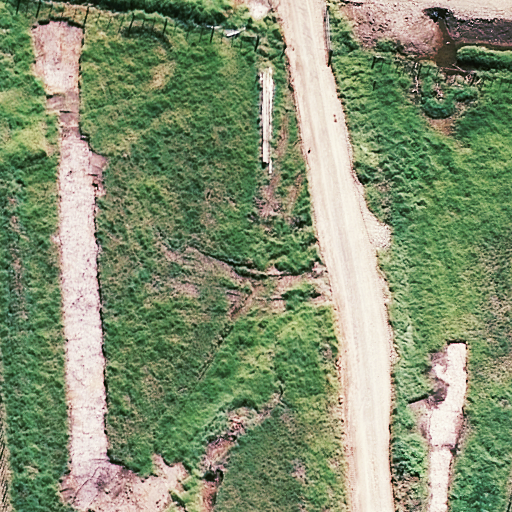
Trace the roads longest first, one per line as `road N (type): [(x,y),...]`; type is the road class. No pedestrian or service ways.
road 1 (track): [(366,511),(305,0)]
road 2 (unknown): [(213,0),(250,399),(246,511)]
